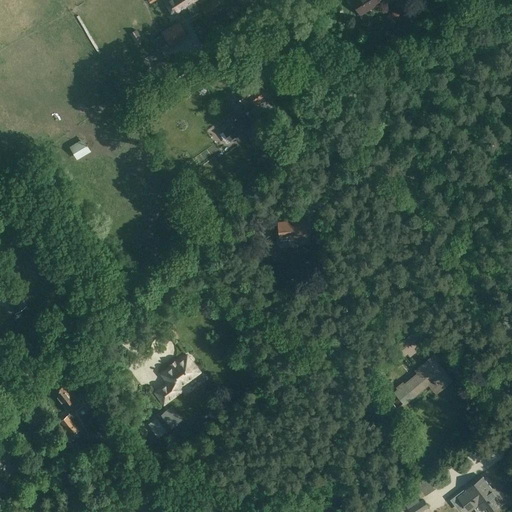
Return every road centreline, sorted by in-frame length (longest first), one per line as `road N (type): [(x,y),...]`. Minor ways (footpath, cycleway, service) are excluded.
road 1 (unclassified): [(73,355),(117,321),(343,93)]
road 2 (unclassified): [(511,330),(343,93)]
road 3 (unknown): [(276,0),(99,110)]
road 4 (unclassified): [(343,93),(478,0)]
road 5 (unclassified): [(73,355),(103,412),(110,511)]
